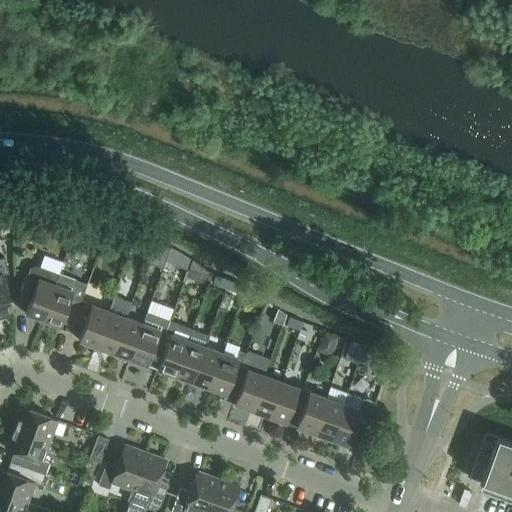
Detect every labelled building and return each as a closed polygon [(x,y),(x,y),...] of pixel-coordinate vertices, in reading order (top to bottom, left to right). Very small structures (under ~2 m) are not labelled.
[(9,200),(0,199),(0,210),(10,210),(9,200)] [(130,219),(115,213),(109,228),(125,233),(130,219)] [(139,227),(134,242),(137,243),(151,248),(154,240),(156,234),(157,230),(140,224),(139,227)] [(151,248),(146,261),(163,268),(165,261),(171,246),(154,240),(151,248)] [(171,246),(165,261),(188,269),(192,258),(171,246)] [(0,314),(13,311),(3,273),(8,271),(4,255),(0,256),(0,314)] [(213,271),(192,258),(188,269),(185,276),(208,285),(213,271)] [(43,318),(59,273),(36,264),(29,267),(28,273),(18,298),(29,302),(25,312),(43,318)] [(72,325),(81,299),(87,283),(59,273),(43,318),(60,325),(62,321),(72,325)] [(226,286),(229,278),(216,273),(213,282),(226,286)] [(239,291),(242,283),(229,278),(226,286),(239,291)] [(109,309),(96,345),(113,351),(126,316),(131,301),(114,295),(109,309)] [(96,345),(109,309),(81,299),(72,325),(82,328),(79,338),(96,345)] [(277,307),(272,319),(282,324),(286,313),(277,307)] [(156,338),(164,318),(146,311),(143,322),(130,357),(157,367),(167,342),(156,338)] [(300,328),(303,320),(289,315),(286,323),(300,328)] [(130,357),(143,322),(126,316),(113,351),(130,357)] [(175,374),(191,328),(164,318),(156,338),(167,342),(157,367),(175,374)] [(208,334),(191,328),(175,374),(192,380),(204,345),(208,334)] [(325,331),(317,350),(330,355),(337,335),(325,331)] [(351,339),(344,358),(357,363),(364,343),(351,339)] [(209,386),(221,351),(204,345),(192,380),(209,386)] [(238,350),(236,356),(221,351),(209,386),(225,392),(223,398),(234,402),(243,377),(233,373),(237,363),(241,365),(245,352),(238,350)] [(264,373),(241,365),(237,363),(233,373),(243,377),(234,402),(251,409),(264,373)] [(268,415),(281,380),(264,373),(251,409),(268,415)] [(295,396),(299,386),(281,380),(268,415),(296,425),(305,400),(295,396)] [(313,431),(326,396),(299,386),(295,396),(305,400),(296,425),(313,431)] [(330,437),(343,402),(326,396),(313,431),(330,437)] [(358,448),(375,401),(363,397),(359,408),(343,402),(330,437),(358,448)] [(50,439),(57,418),(20,405),(13,425),(50,439)] [(42,459),(50,439),(13,425),(5,446),(14,449),(10,460),(45,472),(49,461),(42,459)] [(511,441),(485,431),(469,475),(511,490),(511,441)] [(100,461),(108,437),(98,433),(89,457),(100,461)] [(131,488),(145,450),(124,443),(117,463),(107,459),(98,483),(109,487),(112,480),(131,488)] [(131,488),(127,499),(147,507),(149,502),(160,506),(169,482),(158,478),(166,458),(145,450),(131,488)] [(41,484),(45,472),(10,460),(6,470),(0,467),(0,490),(27,501),(34,481),(41,484)] [(180,486),(171,510),(176,511),(205,511),(218,477),(198,470),(190,490),(180,486)] [(79,476),(76,484),(87,488),(89,480),(79,476)] [(239,485),(218,477),(205,511),(240,511),(242,509),(231,505),(239,485)] [(22,511),(27,501),(0,490),(0,511),(22,511)] [(265,511),(271,497),(260,493),(253,511),(265,511)]
